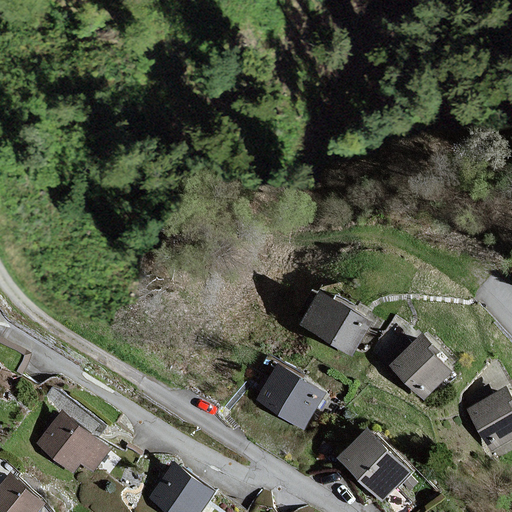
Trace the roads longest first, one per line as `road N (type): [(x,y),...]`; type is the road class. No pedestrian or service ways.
road 1 (residential): [(137,378),(346,511)]
road 2 (track): [(0,271),(41,317),(137,378)]
